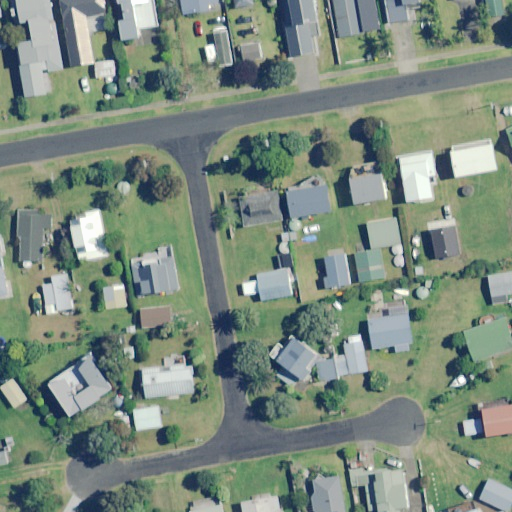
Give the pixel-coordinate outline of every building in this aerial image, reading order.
[(49,73),(61,70),(44,0),(13,0),(21,28),(29,26),(33,41),(20,44),(21,46),(17,47),(30,100),(48,95),(42,71),(48,70),(49,73)] [(106,15),(104,0),(60,0),(71,67),(93,63),(86,18),(106,15)] [(158,26),(152,0),(114,0),(123,42),(141,38),(140,30),(158,26)] [(220,2),(219,0),(181,0),(185,16),(210,10),(209,5),(220,2)] [(233,0),(235,9),(255,5),(254,0),(233,0)] [(363,34),(357,0),(333,0),(340,38),(363,34)] [(421,8),(419,0),(385,0),(389,24),(408,20),(407,11),(421,8)] [(505,15),(502,0),(486,0),(490,18),(505,15)] [(232,65),(227,33),(215,34),(220,67),(232,65)] [(262,59),(258,43),(236,48),(239,64),(262,59)] [(199,62),(197,52),(186,54),(188,64),(199,62)] [(116,76),(114,61),(95,64),(97,78),(116,76)] [(498,171),(493,144),(452,151),(457,178),(498,171)] [(438,184),(432,153),(400,159),(408,203),(433,198),(431,185),(438,184)] [(386,200),(382,174),(351,180),(355,205),(386,200)] [(128,183),(116,182),(116,192),(127,193),(128,183)] [(331,212),(327,186),(288,193),(292,219),(331,212)] [(283,221),(278,192),(239,199),(244,228),(283,221)] [(43,262),(44,231),(51,231),(51,212),(42,212),(18,212),(17,236),(21,236),(21,268),(30,268),(30,262),(43,262)] [(108,256),(99,215),(71,221),(80,262),(91,260),(108,256)] [(401,245),(396,219),(367,224),(372,252),(354,255),(359,283),(385,279),(379,248),(401,245)] [(0,297),(9,296),(0,242),(0,297)] [(403,247),(391,248),(393,267),(405,266),(403,247)] [(178,290),(171,252),(158,255),(131,260),(137,297),(178,290)] [(350,285),(344,255),(322,259),(328,289),(350,285)] [(292,296),(287,271),(257,276),(258,281),(242,284),(245,296),(261,293),(262,301),(292,296)] [(511,294),(511,272),(488,277),(493,304),(508,302),(507,295),(511,294)] [(72,309),(67,275),(52,277),(53,284),(43,286),(47,313),(72,309)] [(127,307),(124,285),(103,288),(106,310),(127,307)] [(172,325),(170,307),(141,311),(143,328),(172,325)] [(413,343),(408,314),(368,321),(373,350),(395,346),(396,353),(409,351),(408,344),(413,343)] [(511,350),(511,339),(505,319),(464,332),(474,363),(511,350)] [(367,372),(361,335),(348,338),(349,345),(344,346),(346,358),(316,364),(320,383),(337,379),(337,377),(367,372)] [(317,355),(292,337),(284,348),(278,344),(268,357),(281,367),(275,375),(293,388),(300,378),(304,382),(312,372),(307,369),(317,355)] [(114,390),(91,357),(50,385),(73,418),(114,390)] [(194,394),(191,365),(143,370),(146,399),(194,394)] [(27,400),(13,379),(0,387),(15,408),(27,400)] [(511,433),(511,405),(483,410),(487,437),(511,433)] [(162,427),(159,407),(134,411),(137,431),(162,427)] [(130,434),(127,417),(116,418),(119,436),(130,434)] [(482,434),(480,420),(464,422),(465,436),(482,434)] [(0,466),(8,464),(6,453),(0,454),(0,466)] [(408,509),(403,469),(363,474),(363,470),(350,472),(352,487),(365,486),(368,511),(397,511),(397,510),(408,509)] [(345,511),(340,478),(311,483),(315,511),(345,511)] [(508,511),(511,504),(511,491),(489,481),(481,500),(507,511),(508,511)] [(280,511),(278,498),(242,504),(243,511),(280,511)]
